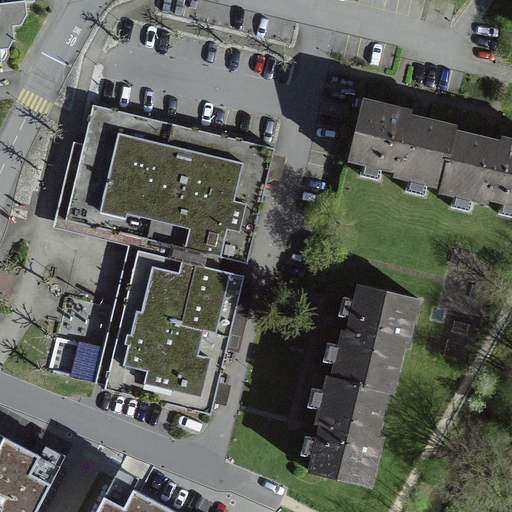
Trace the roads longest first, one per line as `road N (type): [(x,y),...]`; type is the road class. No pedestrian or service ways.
road 1 (residential): [(0,387),(202,471)]
road 2 (residential): [(89,0),(0,171)]
